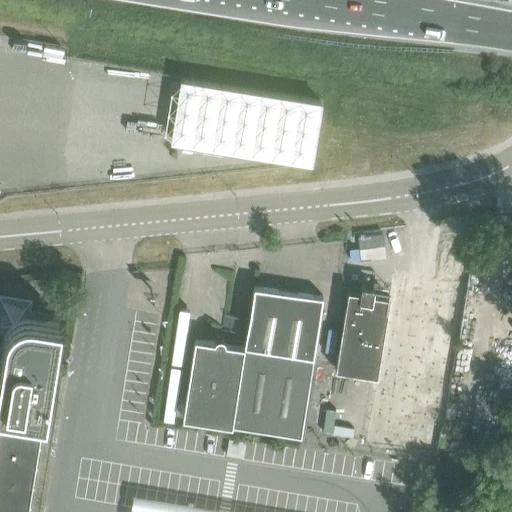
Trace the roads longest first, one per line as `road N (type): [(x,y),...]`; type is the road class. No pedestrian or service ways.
road 1 (unclassified): [(0,239),(415,196),(484,180),(511,164)]
road 2 (primary): [(314,0),(511,32)]
